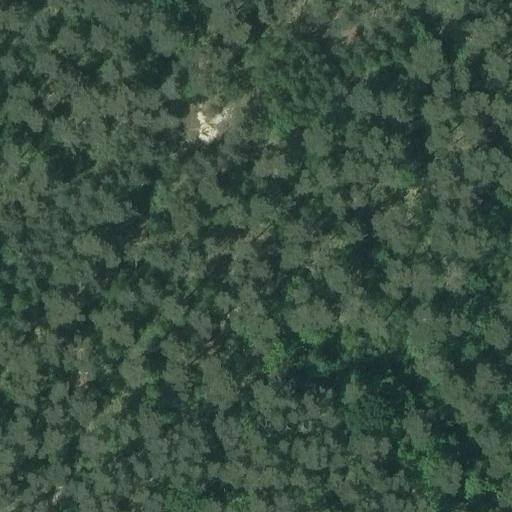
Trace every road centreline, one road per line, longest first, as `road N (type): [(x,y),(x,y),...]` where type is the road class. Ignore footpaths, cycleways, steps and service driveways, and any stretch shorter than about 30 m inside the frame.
road 1 (unknown): [(254,390),(6,511)]
road 2 (unknown): [(405,511),(339,439),(333,410)]
